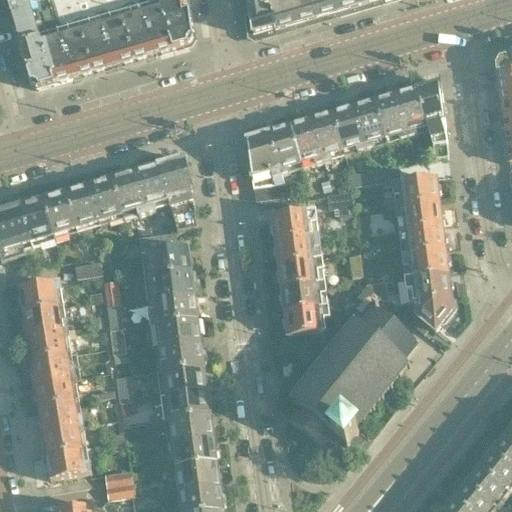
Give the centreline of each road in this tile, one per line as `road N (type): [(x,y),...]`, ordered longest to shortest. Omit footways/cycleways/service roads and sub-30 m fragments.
road 1 (residential): [(266,511),(209,97)]
road 2 (residential): [(462,23),(482,180),(511,323)]
road 3 (tertiary): [(462,23),(232,90)]
road 4 (tertiary): [(368,511),(511,328)]
road 5 (tertiary): [(209,97),(12,154)]
